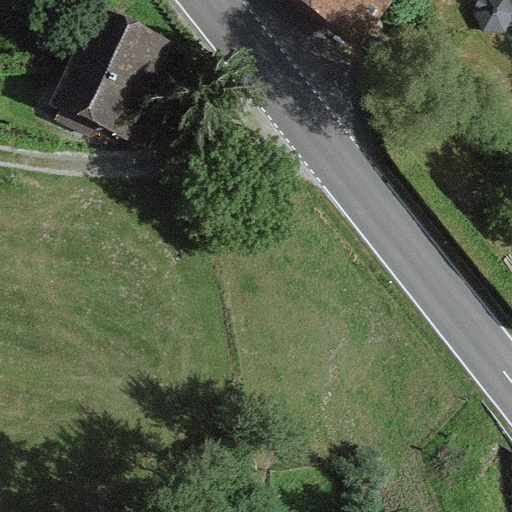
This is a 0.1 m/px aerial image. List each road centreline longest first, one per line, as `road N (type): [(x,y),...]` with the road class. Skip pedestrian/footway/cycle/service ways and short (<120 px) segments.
road 1 (tertiary): [(202,0),(511,383)]
road 2 (track): [(300,126),(266,153),(0,156)]
